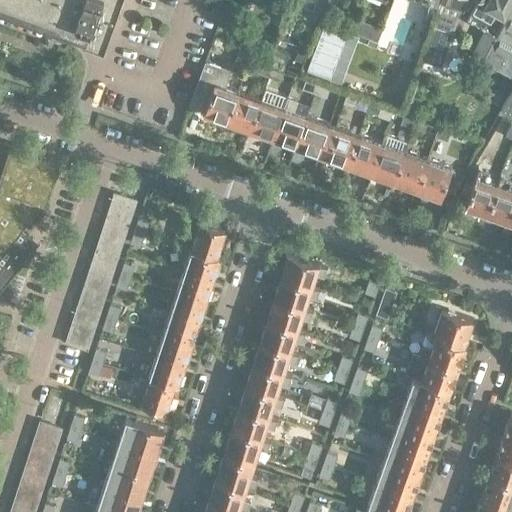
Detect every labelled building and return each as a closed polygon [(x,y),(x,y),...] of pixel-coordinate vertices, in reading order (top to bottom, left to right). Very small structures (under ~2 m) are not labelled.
[(99,30),(110,0),(82,0),(75,21),(99,30)] [(464,0),(441,0),(418,71),(433,76),(437,63),(442,64),(453,31),(458,19),(460,12),(462,5),(464,0)] [(464,0),(462,5),(460,12),(465,16),(474,0),(464,0)] [(511,0),(474,0),(465,16),(495,33),(511,1),(511,0)] [(511,1),(495,33),(488,44),(490,44),(482,59),(507,72),(511,74),(511,1)] [(414,65),(430,19),(412,13),(396,59),(414,65)] [(354,16),(349,30),(378,41),(383,27),(354,16)] [(347,33),(323,24),(307,69),(330,77),(347,33)] [(274,44),(268,60),(284,66),(289,51),(274,44)] [(237,53),(234,63),(246,67),(249,58),(237,53)] [(231,68),(205,59),(189,102),(204,108),(204,109),(227,118),(238,88),(226,83),(231,68)] [(259,62),(256,71),(269,75),(272,67),(259,62)] [(272,67),(269,75),(281,80),(284,71),(272,67)] [(501,81),(511,87),(511,86),(511,74),(507,72),(501,81)] [(318,83),(306,78),(302,87),(314,91),(318,83)] [(318,83),(314,91),(327,96),(329,87),(318,83)] [(511,86),(511,87),(501,106),(511,111),(511,86)] [(273,134),(287,95),(264,87),(261,96),(250,126),(273,134)] [(227,118),(250,126),(261,96),(238,88),(227,118)] [(346,93),(343,102),(356,106),(359,98),(359,97),(346,93)] [(297,99),(287,95),(273,134),(296,142),(307,112),(294,108),(297,99)] [(371,102),(359,98),(356,107),(368,111),(371,102)] [(392,110),(380,106),(377,115),(389,119),(392,110)] [(330,121),(307,112),(296,142),(319,151),(330,121)] [(413,118),(403,114),(400,122),(410,126),(413,118)] [(413,118),(410,126),(421,129),(423,121),(413,118)] [(349,161),(360,131),(337,123),(330,121),(319,151),(326,153),(349,161)] [(435,135),(447,139),(450,130),(439,126),(435,135)] [(360,131),(349,161),(372,169),(383,140),(360,131)] [(383,140),(372,169),(394,177),(405,148),(408,141),(385,133),(383,140)] [(0,255),(44,200),(45,200),(59,157),(0,138),(0,255)] [(405,148),(394,177),(417,186),(428,156),(405,148)] [(428,156),(417,186),(439,194),(442,186),(452,190),(463,171),(449,166),(450,164),(428,156)] [(464,203),(486,211),(497,181),(487,177),(490,170),(478,166),(471,183),(462,180),(458,190),(467,194),(464,203)] [(486,211),(507,218),(511,205),(511,185),(508,185),(511,177),(500,173),(497,181),(486,211)] [(114,191),(110,202),(132,210),(136,198),(114,191)] [(110,202),(106,214),(128,221),(132,210),(110,202)] [(106,214),(102,225),(125,232),(128,221),(106,214)] [(148,221),(138,217),(134,229),(144,233),(148,221)] [(200,221),(191,247),(216,255),(225,229),(200,221)] [(102,225),(99,237),(121,244),(125,232),(102,225)] [(140,244),(144,233),(134,229),(130,241),(140,244)] [(99,237),(95,248),(117,255),(121,244),(99,237)] [(220,257),(216,255),(191,247),(190,247),(183,269),(212,278),(220,257)] [(95,248),(91,260),(113,267),(117,255),(95,248)] [(327,265),(289,252),(282,274),(311,284),(315,273),(323,276),(327,265)] [(91,260),(88,271),(110,278),(113,267),(91,260)] [(134,264),(124,260),(120,272),(130,276),(134,264)] [(173,265),(168,282),(177,285),(182,268),(173,265)] [(212,278),(183,269),(176,290),(205,300),(212,278)] [(88,271),(84,282),(106,290),(110,278),(88,271)] [(130,276),(120,272),(116,284),(126,288),(130,276)] [(320,286),(311,284),(282,274),(274,296),(304,305),(308,295),(316,298),(320,286)] [(368,279),(364,290),(374,294),(379,282),(368,279)] [(84,282),(80,294),(102,301),(106,290),(84,282)] [(385,287),(376,312),(386,316),(395,290),(385,287)] [(205,300),(176,290),(169,311),(198,321),(205,300)] [(80,294),(76,305),(98,312),(102,301),(80,294)] [(313,308),(304,305),(274,296),(267,317),(297,327),(301,317),(309,319),(313,308)] [(110,303),(106,315),(116,318),(120,306),(110,303)] [(76,305),(73,317),(95,324),(98,312),(76,305)] [(433,333),(436,334),(464,343),(473,318),(442,307),(433,333)] [(198,321),(169,311),(162,333),(191,342),(198,321)] [(367,314),(357,311),(353,323),(363,326),(367,314)] [(112,330),(116,318),(106,315),(102,326),(112,330)] [(87,347),(91,335),(95,324),(73,317),(65,339),(87,347)] [(297,327),(267,317),(260,339),(290,349),(294,338),(302,341),(306,330),(297,327)] [(363,326),(353,323),(348,334),(359,338),(363,326)] [(372,323),(368,335),(378,338),(382,326),(372,323)] [(466,344),(464,343),(436,334),(435,335),(427,331),(424,332),(421,341),(422,344),(419,352),(458,366),(466,344)] [(185,364),(191,342),(162,333),(155,354),(185,364)] [(378,338),(368,335),(364,346),(374,350),(378,338)] [(260,339),(253,361),(283,370),(286,360),(295,363),(299,352),(290,349),(260,339)] [(106,350),(96,346),(92,358),(102,361),(106,350)] [(458,366),(419,352),(416,359),(426,362),(420,377),(451,388),(458,366)] [(185,364),(155,354),(148,376),(174,384),(177,386),(185,364)] [(352,357),(342,354),(337,366),(348,369),(352,357)] [(102,361),(92,358),(88,370),(98,373),(102,361)] [(292,373),(283,370),(253,361),(246,382),(276,392),(279,382),(288,384),(292,373)] [(348,369),(337,366),(333,377),(344,381),(348,369)] [(367,369),(357,366),(353,377),(363,381),(367,369)] [(420,377),(413,374),(405,396),(443,410),(451,388),(420,377)] [(174,384),(148,376),(147,378),(140,375),(137,384),(145,386),(139,403),(165,411),(174,384)] [(363,381),(353,377),(348,389),(359,393),(363,381)] [(285,395),(276,392),(246,382),(239,404),(269,414),(272,403),(281,406),(285,395)] [(443,410),(405,396),(397,417),(435,430),(443,410)] [(337,400),(327,397),(322,408),(333,412),(337,400)] [(269,414),(239,404),(232,426),(262,436),(265,425),(274,428),(278,417),(269,414)] [(352,411),(342,407),(338,419),(348,423),(352,411)] [(333,412),(322,408),(318,420),(329,424),(333,412)] [(84,416),(74,412),(70,424),(81,428),(84,416)] [(117,439),(156,452),(163,429),(125,417),(117,439)] [(435,430),(397,417),(390,438),(428,452),(435,430)] [(54,449),(58,438),(61,427),(39,419),(32,442),(54,449)] [(348,423),(338,419),(334,431),(344,435),(348,423)] [(81,428),(70,424),(66,436),(77,439),(81,428)] [(232,426),(225,449),(223,454),(238,458),(239,454),(254,459),(258,447),(267,450),(270,438),(262,436),(232,426)] [(511,431),(506,429),(499,449),(511,454),(511,431)] [(428,452),(390,438),(382,459),(420,473),(421,473),(428,452)] [(117,439),(110,461),(149,474),(156,452),(117,439)] [(322,444),(311,440),(307,452),(318,455),(322,444)] [(32,442),(28,454),(50,461),(54,449),(32,442)] [(511,454),(499,449),(491,469),(511,476),(511,454)] [(337,454),(327,450),(323,462),(333,465),(337,454)] [(313,467),(318,455),(307,452),(303,464),(313,467)] [(28,454),(24,465),(46,472),(50,461),(28,454)] [(238,458),(223,454),(215,477),(245,487),(253,490),(257,479),(248,476),(254,459),(239,454),(238,458)] [(70,460),(60,457),(56,468),(66,472),(70,460)] [(420,473),(382,459),(375,481),(413,494),(420,473)] [(110,461),(103,484),(141,496),(149,474),(110,461)] [(333,465),(323,462),(319,474),(329,477),(333,465)] [(24,465),(21,476),(43,484),(46,472),(24,465)] [(66,472),(56,468),(52,480),(62,484),(66,472)] [(511,476),(491,469),(484,489),(511,499),(511,476)] [(21,476),(17,488),(39,495),(43,484),(21,476)] [(245,487),(215,477),(208,499),(238,509),(247,511),(250,501),(242,498),(245,487)] [(406,511),(413,494),(375,481),(367,502),(386,509),(385,511),(406,511)] [(136,511),(141,496),(103,484),(96,506),(114,511),(136,511)] [(17,488),(13,499),(35,506),(39,495),(17,488)] [(511,511),(511,499),(484,489),(477,510),(483,511),(511,511)] [(304,494),(293,491),(289,502),(300,506),(304,494)] [(13,499),(9,511),(13,511),(33,511),(35,506),(13,499)] [(236,511),(238,509),(208,499),(203,511),(236,511)] [(310,499),(305,511),(308,511),(316,511),(320,503),(310,499)] [(45,501),(41,511),(53,511),(56,504),(45,501)] [(297,511),(300,506),(289,502),(285,511),(297,511)] [(363,511),(385,511),(386,509),(367,502),(363,511)]
